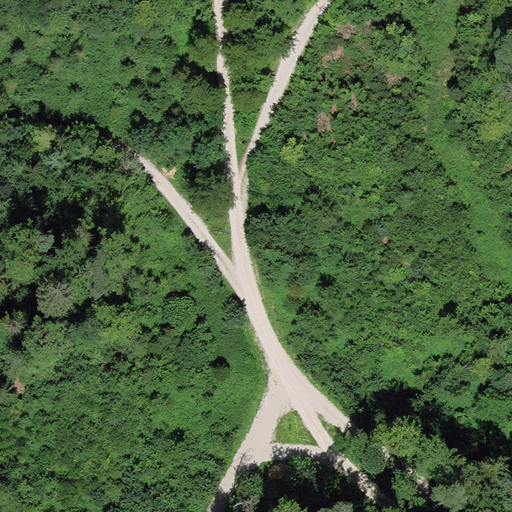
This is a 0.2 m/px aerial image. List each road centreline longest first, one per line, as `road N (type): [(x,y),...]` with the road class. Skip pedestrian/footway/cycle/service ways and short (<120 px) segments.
road 1 (track): [(225,0),(246,147),(245,285),(279,353)]
road 2 (track): [(0,115),(89,144),(138,170),(245,285)]
road 3 (track): [(326,0),(290,74),(248,248)]
road 4 (track): [(279,353),(459,511)]
road 5 (track): [(279,353),(403,511)]
road 6 (track): [(279,353),(260,451),(227,511)]
